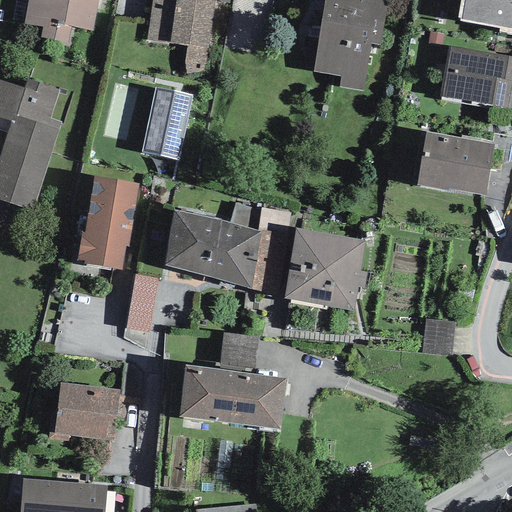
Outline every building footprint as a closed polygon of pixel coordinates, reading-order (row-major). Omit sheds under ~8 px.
[(103,0),(28,0),(24,24),(42,28),(40,38),(67,44),(71,28),(93,32),(99,0),(103,1),(103,0)] [(151,0),(145,40),(207,49),(214,0),(151,0)] [(387,0),(324,0),(312,72),(340,77),(338,88),(363,92),(371,43),(380,45),(387,0)] [(459,0),(456,19),(459,19),(459,22),(499,29),(498,33),(511,35),(511,1),(503,0),(459,0)] [(511,58),(448,47),(439,97),(509,109),(511,92),(511,58)] [(23,88),(0,80),(0,130),(7,133),(0,155),(0,200),(33,211),(61,123),(49,119),(59,90),(26,80),(23,88)] [(192,94),(154,87),(141,153),(179,160),(192,94)] [(494,144),(425,132),(416,185),(447,191),(448,189),(485,195),(494,144)] [(128,246),(139,184),(94,176),(84,232),(82,232),(77,260),(83,261),(83,264),(121,271),(126,246),(128,246)] [(173,210),(165,265),(262,293),(272,232),(260,232),(173,210)] [(365,241),(295,229),(283,299),(353,312),(358,287),(364,289),(367,272),(359,271),(365,241)] [(428,325),(425,357),(453,359),(455,327),(428,325)] [(287,379),(184,366),(179,417),(279,429),(287,379)] [(113,442),(120,390),(55,382),(48,439),(68,441),(69,437),(113,442)] [(104,511),(107,486),(22,479),(19,511),(104,511)]
